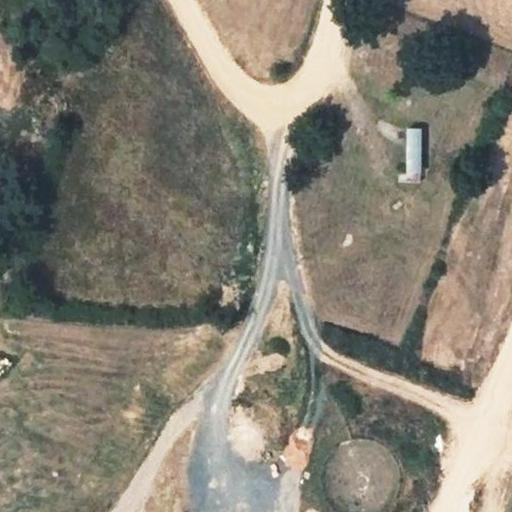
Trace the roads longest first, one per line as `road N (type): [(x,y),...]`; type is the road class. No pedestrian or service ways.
road 1 (track): [(219,511),(221,398),(268,276),(280,198),(275,108),(318,63),(336,0)]
road 2 (track): [(280,198),(312,344),(511,433)]
road 3 (track): [(221,398),(171,427),(124,511)]
road 4 (track): [(182,0),(234,88),(275,108)]
